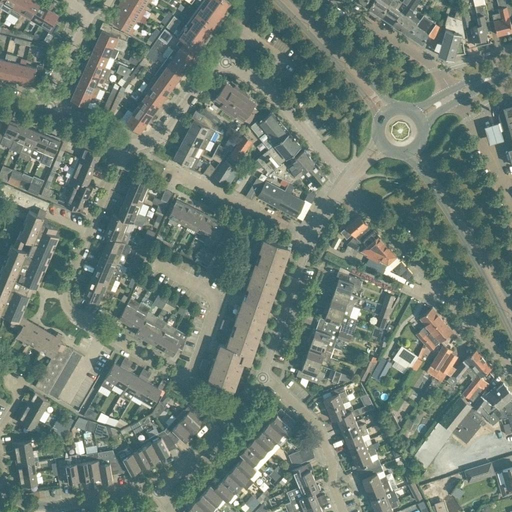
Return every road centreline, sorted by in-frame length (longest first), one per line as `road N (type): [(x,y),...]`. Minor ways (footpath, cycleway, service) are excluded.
road 1 (residential): [(188,381),(68,310),(65,286),(89,230)]
road 2 (secondary): [(409,154),(511,336)]
road 3 (secondary): [(511,303),(421,145)]
road 4 (residential): [(343,178),(263,86),(224,62)]
road 5 (residential): [(188,381),(217,297),(150,261)]
road 6 (residential): [(341,511),(322,439),(262,377)]
road 7 (residential): [(309,237),(165,169)]
road 8 (secondary): [(277,0),(380,118)]
road 9 (residential): [(0,490),(45,506),(149,485)]
road 10 (residential): [(334,0),(426,61),(450,90)]
road 11 (residential): [(262,377),(309,237)]
road 12 (secondary): [(392,109),(294,0)]
road 13 (residential): [(511,374),(420,267)]
road 14 (residential): [(123,146),(161,137),(224,62)]
